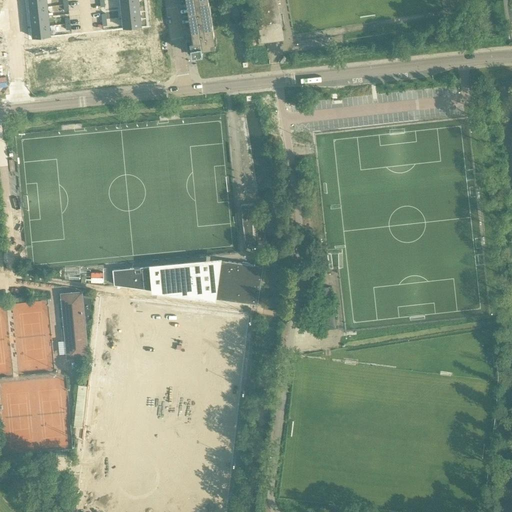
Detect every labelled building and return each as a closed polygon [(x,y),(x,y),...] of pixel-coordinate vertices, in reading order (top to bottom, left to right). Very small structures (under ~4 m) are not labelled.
[(47,0),(28,0),(29,8),(48,6),(47,0)] [(138,0),(120,0),(121,8),(140,6),(138,0)] [(191,41),(190,41),(191,47),(192,55),(203,54),(202,48),(216,46),(208,0),(189,0),(196,40),(191,41)] [(254,0),(261,41),(281,38),(274,0),(254,0)] [(48,6),(29,8),(30,18),(49,16),(48,6)] [(140,6),(121,8),(122,18),(141,16),(140,6)] [(49,16),(30,18),(31,28),(50,26),(49,16)] [(141,16),(122,18),(123,28),(142,26),(141,16)] [(50,26),(31,28),(33,38),(51,36),(50,26)] [(145,49),(133,50),(134,53),(136,72),(147,71),(145,49)] [(134,53),(123,54),(125,73),(136,72),(134,53)] [(123,54),(112,56),(114,74),(125,73),(123,54)] [(90,55),(79,56),(81,78),(92,77),(90,58),(91,58),(90,55)] [(79,56),(68,57),(70,79),(81,78),(79,56)] [(112,56),(101,57),(103,75),(114,74),(112,56)] [(68,57),(57,58),(57,61),(59,80),(70,79),(68,57)] [(91,58),(90,58),(92,77),(103,75),(101,57),(91,58)] [(57,61),(47,62),(49,81),(59,80),(57,61)] [(47,62),(35,64),(37,82),(49,81),(47,62)] [(254,204),(241,205),(245,247),(259,246),(254,204)] [(219,260),(213,298),(258,305),(265,257),(256,256),(254,265),(219,260)] [(122,286),(197,296),(198,296),(199,296),(200,296),(201,295),(202,294),(202,293),(203,292),(203,291),(200,261),(113,269),(115,284),(122,286)] [(330,287),(315,289),(317,305),(332,303),(330,287)] [(88,327),(92,296),(82,295),(82,292),(62,294),(68,358),(86,356),(85,352),(87,352),(85,326),(88,327)] [(334,304),(316,307),(316,313),(320,313),(320,314),(318,314),(320,330),(336,328),(334,312),(332,312),(332,311),(335,311),(334,304)] [(83,426),(87,384),(78,383),(74,425),(83,426)]
